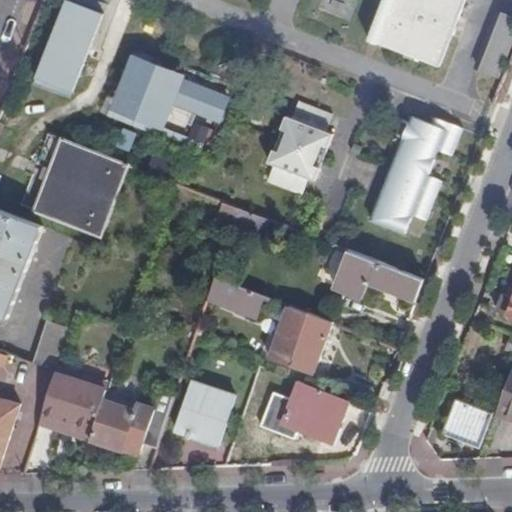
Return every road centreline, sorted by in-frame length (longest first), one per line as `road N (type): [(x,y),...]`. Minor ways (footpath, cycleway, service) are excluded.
road 1 (residential): [(388,496),(0,508)]
road 2 (residential): [(388,496),(389,467),(511,148)]
road 3 (residential): [(511,492),(388,496)]
